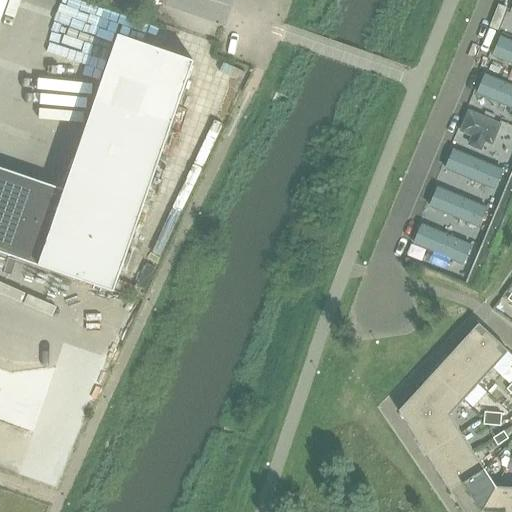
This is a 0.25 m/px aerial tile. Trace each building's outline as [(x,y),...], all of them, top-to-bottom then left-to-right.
[(511,36),(511,12),(503,33),(511,36)] [(511,81),(511,36),(503,33),(487,71),(511,81)] [(97,95),(172,121),(193,61),(140,42),(117,34),(97,95)] [(511,81),(487,71),(471,109),(511,126),(511,81)] [(0,252),(113,291),(172,121),(97,95),(64,189),(0,167),(0,252)] [(507,170),(511,158),(511,126),(471,109),(454,147),(507,170)] [(439,183),(492,205),(507,170),(454,147),(439,183)] [(511,195),(511,170),(503,191),(511,195)] [(475,245),(492,205),(439,183),(422,222),(475,245)] [(498,233),(507,212),(496,208),(487,229),(498,233)] [(460,279),(475,245),(422,222),(407,257),(460,279)] [(482,271),(491,250),(481,245),(472,267),(482,271)] [(463,340),(464,342),(489,364),(493,367),(508,351),(501,345),(478,324),(463,340)] [(489,364),(464,342),(463,340),(448,356),(478,384),(493,367),(489,364)] [(463,400),(478,384),(448,356),(433,372),(463,400)] [(426,454),(428,453),(460,432),(449,415),(463,400),(433,372),(398,410),(398,411),(426,454)] [(492,425),(493,412),(484,412),(483,424),(492,425)] [(493,412),(492,425),(500,426),(501,413),(493,412)] [(492,438),(497,445),(508,438),(503,431),(492,438)] [(460,432),(428,453),(426,454),(438,472),(472,451),(460,432)] [(484,469),(472,451),(438,472),(449,491),(484,469)] [(462,511),(480,511),(495,487),(484,469),(449,491),(462,511)] [(511,511),(511,487),(495,487),(480,511),(511,511)]
